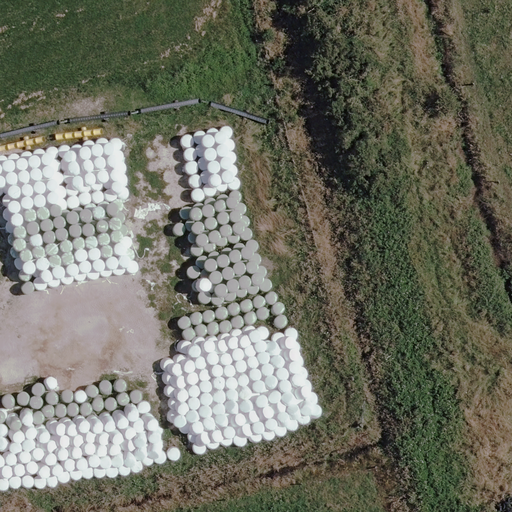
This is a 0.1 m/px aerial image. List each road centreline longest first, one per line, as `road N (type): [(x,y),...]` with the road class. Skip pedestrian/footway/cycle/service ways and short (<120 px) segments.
road 1 (track): [(0,445),(511,317)]
road 2 (track): [(511,511),(483,325),(394,0)]
